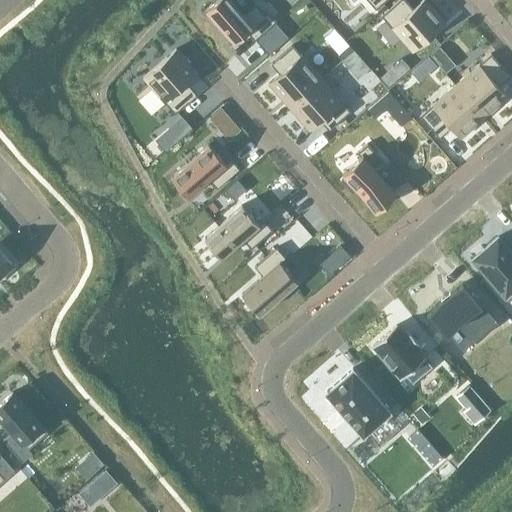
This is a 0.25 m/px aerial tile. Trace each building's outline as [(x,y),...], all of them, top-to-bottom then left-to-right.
[(252,0),(216,0),(205,10),(234,43),(246,32),(255,41),(277,22),(267,11),(265,14),(252,0)] [(367,0),(376,10),(386,0),(367,0)] [(403,1),(383,18),(413,52),(446,24),(425,0),(423,0),(411,11),(403,1)] [(281,72),(268,84),(289,107),(322,78),(293,45),(273,63),(281,72)] [(343,60),(354,51),(349,46),(338,56),(343,60)] [(439,47),(430,55),(435,61),(444,53),(439,47)] [(176,49),(143,78),(173,112),(193,95),(184,85),(197,74),(176,49)] [(342,62),(348,68),(359,57),(354,51),(342,62)] [(422,61),(430,70),(436,65),(428,56),(422,61)] [(489,56),(455,85),(484,118),(508,97),(496,84),(506,76),(489,56)] [(402,59),(393,67),(401,76),(410,68),(402,59)] [(322,78),(289,107),(310,131),(323,119),(331,129),(351,112),(322,78)] [(455,85),(422,114),(439,134),(449,126),(460,139),(484,118),(455,85)] [(401,126),(411,118),(388,92),(368,110),(375,119),(387,109),(401,126)] [(221,108),(210,117),(217,125),(228,116),(221,108)] [(169,130),(178,139),(191,128),(183,118),(169,130)] [(209,144),(171,177),(188,197),(209,179),(218,188),(240,169),(231,159),(225,163),(209,144)] [(345,177),(342,180),(353,193),(356,190),(376,213),(396,195),(377,174),(387,166),(367,144),(357,153),(361,158),(343,175),(345,177)] [(227,189),(235,198),(246,189),(237,179),(227,189)] [(242,205),(204,238),(222,258),(243,240),(251,249),(256,245),(273,230),(264,220),(259,224),(242,205)] [(511,253),(497,237),(473,258),(505,294),(511,288),(511,253)] [(329,274),(350,256),(341,245),(320,264),(329,274)] [(263,276),(242,295),(259,315),(297,281),(281,262),(286,258),(277,248),(255,267),(263,276)] [(0,274),(12,263),(0,249),(0,274)] [(462,283),(426,314),(446,336),(455,328),(469,344),(495,321),(462,283)] [(396,325),(372,346),(401,380),(406,375),(412,383),(431,367),(424,360),(425,358),(418,350),(421,347),(407,331),(404,334),(396,325)] [(352,369),(326,392),(363,434),(366,431),(379,446),(400,428),(387,413),(389,411),(352,369)] [(467,408),(478,421),(490,410),(468,385),(456,396),(467,408)] [(13,393),(0,403),(0,417),(12,432),(3,440),(22,462),(32,454),(28,449),(47,433),(13,393)] [(422,408),(413,415),(421,423),(429,416),(422,408)] [(409,437),(417,447),(426,439),(418,430),(409,437)] [(0,483),(5,479),(14,471),(0,454),(0,483)] [(106,469),(97,477),(107,490),(116,482),(106,469)]
